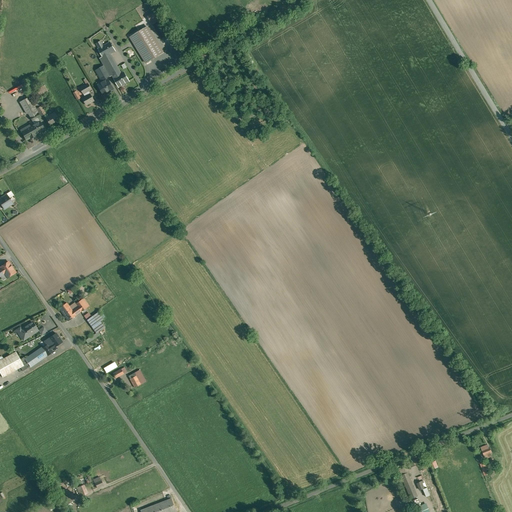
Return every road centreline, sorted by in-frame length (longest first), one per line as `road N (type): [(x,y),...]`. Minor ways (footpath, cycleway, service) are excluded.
road 1 (unclassified): [(302,0),(0,170)]
road 2 (unclassified): [(188,511),(0,239)]
road 3 (residential): [(511,415),(268,511)]
road 4 (unclassified): [(430,0),(511,135)]
